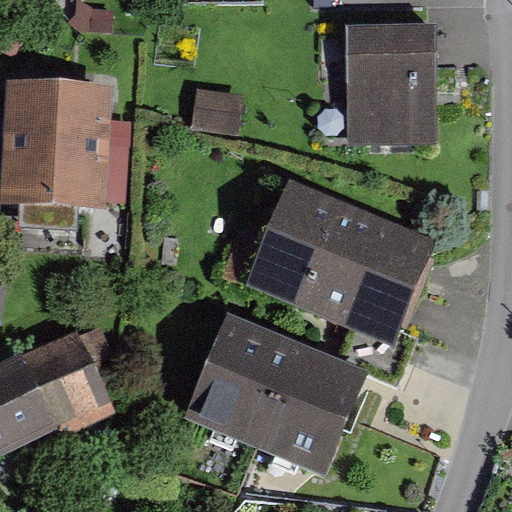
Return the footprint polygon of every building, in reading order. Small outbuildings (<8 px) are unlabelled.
[(444,29),(354,31),(355,87),(360,87),(362,146),(440,144),(439,90),(445,90),(444,29)] [(119,93),(14,85),(6,208),(111,215),(119,93)] [(444,246),(299,185),(274,244),(248,232),(228,278),(359,333),(400,350),(408,332),(444,246)] [(307,348),(237,320),(195,422),(265,451),(307,348)] [(375,376),(409,390),(429,341),(408,332),(400,350),(359,333),(346,364),(375,376)] [(86,338),(0,376),(0,463),(59,436),(62,443),(121,417),(86,338)] [(307,348),(265,451),(334,478),(375,376),(346,364),(307,348)]
